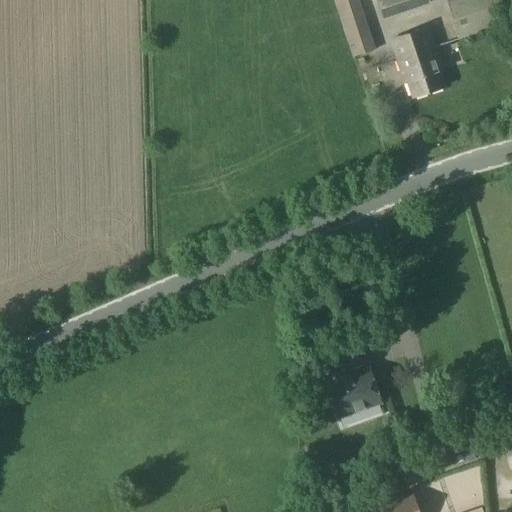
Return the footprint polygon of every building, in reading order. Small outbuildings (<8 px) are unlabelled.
[(332,0),(352,57),(374,51),(357,0),(332,0)] [(375,0),(383,20),(427,5),(425,0),(375,0)] [(456,43),(509,25),(499,0),(446,0),(442,1),(456,43)] [(443,87),(438,71),(441,70),(427,28),(389,41),(400,73),(403,71),(412,98),(443,87)] [(337,418),(378,403),(367,369),(325,384),(337,418)] [(377,511),(416,511),(409,491),(374,503),(377,511)]
